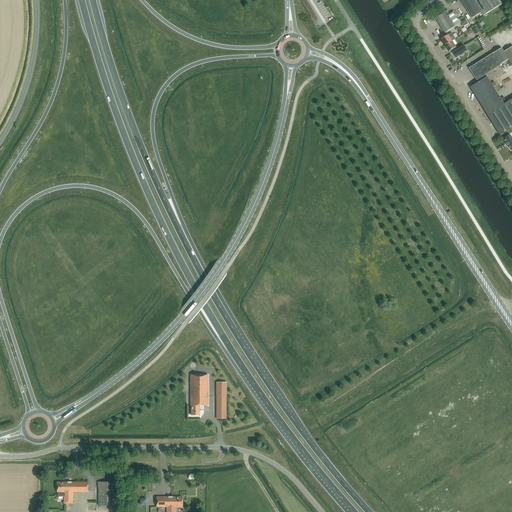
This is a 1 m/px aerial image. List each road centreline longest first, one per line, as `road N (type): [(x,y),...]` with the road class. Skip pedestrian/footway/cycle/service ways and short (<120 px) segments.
road 1 (trunk): [(81,0),(141,180),(245,371)]
road 2 (trunk): [(233,330),(162,171),(152,115),(164,86),(190,65),(278,57)]
road 3 (secondary): [(80,403),(147,352),(223,262),(264,178),(286,95)]
road 4 (trunk): [(233,330),(154,180),(92,0)]
road 5 (trunk): [(0,239),(17,211),(45,191),(79,185),(113,194),(145,222),(245,371)]
road 6 (unclassified): [(0,456),(57,448),(231,448),(285,471),(321,511)]
road 7 (trunk): [(368,511),(233,330)]
road 8 (unclassified): [(511,178),(412,20),(439,0)]
road 9 (trunk): [(64,0),(63,57),(51,101),(0,190)]
road 10 (secondary): [(409,164),(511,329)]
road 11 (secondary): [(511,319),(409,164)]
road 12 (trunk): [(245,371),(353,511)]
road 13 (trunk): [(278,43),(210,44),(141,0)]
road 14 (unclassified): [(0,141),(30,73),(36,0)]
road 15 (trunk): [(41,411),(0,295)]
